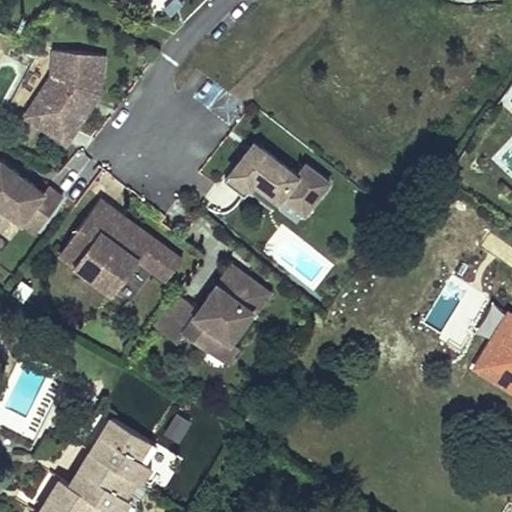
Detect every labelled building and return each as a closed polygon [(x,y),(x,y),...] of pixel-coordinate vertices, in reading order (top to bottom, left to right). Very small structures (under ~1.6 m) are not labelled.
[(106,53),(56,49),(54,73),(26,112),(67,141),(88,113),(84,110),(89,102),(95,102),(102,92),(106,53)] [(95,102),(89,102),(84,110),(88,113),(95,102)] [(258,143),(255,140),(246,151),(250,154),(258,143)] [(330,181),(307,163),(298,174),(258,143),(250,154),(246,151),(225,179),(245,194),(250,187),(255,180),(280,199),(283,195),(305,212),(330,181)] [(0,204),(21,220),(37,232),(63,196),(49,185),(45,192),(0,157),(0,204)] [(274,206),(280,199),(255,180),(250,187),(274,206)] [(116,209),(101,197),(69,240),(84,251),(75,263),(113,292),(139,258),(155,270),(167,280),(183,259),(126,217),(122,223),(112,215),(116,209)] [(0,204),(0,220),(13,230),(21,220),(0,204)] [(126,217),(116,209),(112,215),(122,223),(126,217)] [(84,251),(69,240),(60,252),(75,263),(84,251)] [(201,307),(178,291),(155,323),(178,340),(185,330),(216,353),(228,336),(232,339),(254,310),(256,311),(270,291),(233,264),(218,284),(221,287),(218,292),(214,289),(212,288),(211,288),(209,289),(208,290),(206,291),(206,293),(206,295),(207,297),(208,298),(201,307)] [(478,358),(489,365),(485,372),(511,388),(511,310),(508,308),(478,358)] [(232,339),(228,336),(216,353),(228,361),(240,345),(232,339)] [(489,365),(478,358),(473,365),(485,372),(489,365)] [(162,430),(179,439),(190,418),(173,409),(162,430)] [(60,474),(35,511),(97,511),(103,502),(118,511),(121,511),(131,497),(123,492),(134,475),(141,480),(153,463),(145,458),(155,441),(112,412),(70,480),(60,474)]
